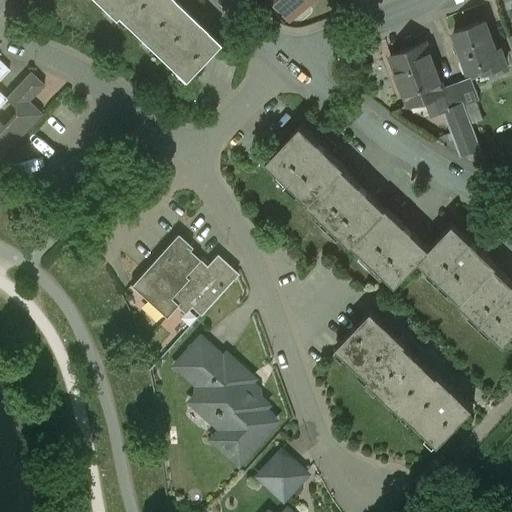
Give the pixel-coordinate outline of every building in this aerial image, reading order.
[(97,0),(105,7),(113,16),(116,13),(117,13),(169,64),(182,77),(218,41),(174,0),(97,0)] [(269,0),(275,6),(280,6),(282,5),(291,16),(310,0),(269,0)] [(484,20),(453,31),(471,78),(506,65),(499,48),(495,50),(484,20)] [(426,42),(391,56),(409,106),(426,100),(432,115),(443,111),(449,109),(449,108),(442,88),(443,88),(426,42)] [(0,61),(0,79),(9,70),(0,61)] [(6,98),(0,104),(0,158),(42,114),(29,101),(44,85),(31,72),(6,98)] [(471,78),(456,82),(464,102),(465,105),(480,100),(471,78)] [(456,82),(443,88),(442,88),(449,108),(464,102),(456,82)] [(464,102),(449,108),(449,109),(443,111),(460,157),(481,149),(465,105),(464,102)] [(497,265),(454,224),(430,248),(387,207),(386,209),(344,168),(345,167),(301,125),(267,161),(299,192),(310,201),(309,202),(340,235),(352,246),(353,244),(396,285),(417,263),(417,264),(420,261),(462,301),(460,302),(504,344),(511,335),(511,282),(496,267),(497,265)] [(191,247),(177,234),(130,285),(165,317),(176,305),(185,313),(190,307),(200,315),(237,273),(217,255),(206,266),(188,250),(191,247)] [(438,376),(405,345),(406,344),(372,311),(337,347),(371,379),(370,381),(404,414),(406,412),(439,444),(474,408),(439,375),(438,376)] [(222,361),(200,341),(178,365),(204,389),(193,401),(207,413),(215,413),(227,424),(214,439),(237,460),(273,421),(260,409),(263,405),(243,386),(249,379),(226,358),(222,361)] [(441,448),(450,456),(467,438),(458,430),(441,448)] [(305,474),(280,452),(258,476),(282,499),(305,474)]
